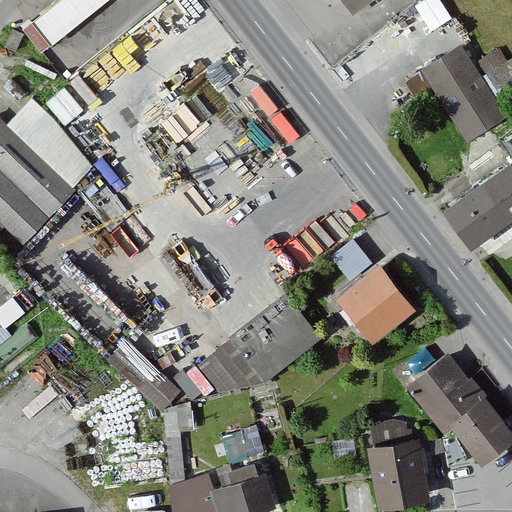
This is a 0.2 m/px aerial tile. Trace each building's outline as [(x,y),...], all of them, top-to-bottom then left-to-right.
[(44,48),(96,0),(49,0),(23,25),(44,48)] [(341,0),(355,17),(377,0),(341,0)] [(417,0),(416,1),(432,27),(453,14),(444,0),(417,0)] [(511,54),(508,56),(500,43),(478,56),(499,92),(511,84),(511,54)] [(507,117),(462,48),(421,75),(467,144),(507,117)] [(7,119),(0,111),(0,215),(23,238),(99,159),(31,94),(7,119)] [(511,226),(511,161),(445,215),(476,255),(511,226)] [(331,251),(351,276),(374,257),(353,233),(331,251)] [(335,300),(372,346),(416,311),(380,265),(335,300)] [(289,289),(177,374),(195,397),(215,382),(229,401),(321,331),(289,289)] [(483,471),(511,449),(511,434),(451,353),(406,387),(445,438),(453,431),(483,471)] [(368,449),(377,509),(428,501),(419,441),(368,449)] [(209,476),(171,487),(175,511),(274,511),(276,511),(266,475),(259,477),(255,466),(229,473),(232,484),(212,489),(209,476)]
